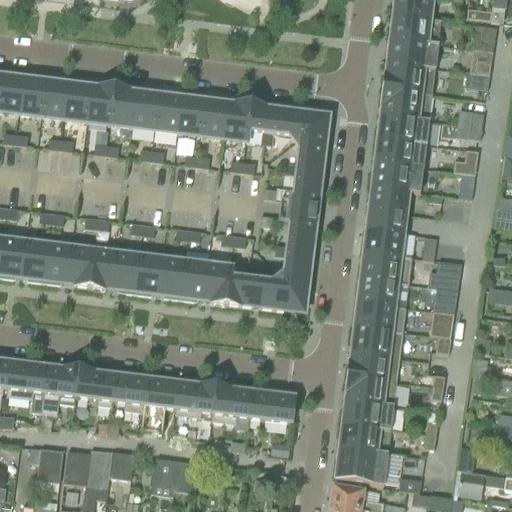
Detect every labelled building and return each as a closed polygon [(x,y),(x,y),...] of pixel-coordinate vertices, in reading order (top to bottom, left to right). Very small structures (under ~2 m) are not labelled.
[(430,0),(394,0),(392,20),(428,24),(430,0)] [(491,11),(490,26),(498,27),(500,12),(491,11)] [(466,23),(489,26),(491,16),(467,13),(466,23)] [(389,44),(437,50),(440,25),(428,24),(392,20),(389,44)] [(475,30),(473,42),(493,45),(495,33),(475,30)] [(389,69),(434,75),(437,50),(389,44),(388,56),(386,69),(389,69)] [(490,68),(476,66),(474,78),(478,79),(488,80),(490,68)] [(434,75),(389,69),(386,69),(383,94),(431,100),(434,75)] [(0,80),(0,116),(17,119),(22,81),(6,79),(5,81),(0,80)] [(476,93),(486,94),(488,80),(478,79),(476,93)] [(22,81),(17,119),(40,121),(44,86),(38,85),(38,83),(22,81)] [(44,86),(40,121),(63,124),(67,87),(51,85),(51,86),(44,86)] [(85,127),(90,91),(83,90),(83,89),(67,87),(63,124),(85,127)] [(90,91),(85,127),(108,130),(112,94),(90,91)] [(112,94),(108,130),(131,133),(135,97),(112,94)] [(431,100),(383,94),(380,119),(428,125),(431,100)] [(135,97),(131,133),(153,135),(158,98),(142,96),(142,97),(135,97)] [(158,98),(153,135),(176,138),(181,102),(174,102),(174,100),(158,98)] [(181,102),(176,138),(199,141),(203,103),(187,101),(187,103),(181,102)] [(203,103),(199,141),(222,144),(226,108),(219,107),(220,105),(203,103)] [(246,135),(245,135),(249,111),(226,108),(222,144),(245,147),(246,135)] [(262,137),(272,139),(279,139),(282,115),(249,111),(245,135),(246,135),(262,137)] [(282,115),(279,139),(289,141),(294,146),(327,121),(282,115)] [(463,125),(463,129),(480,132),(482,120),(482,119),(464,116),(464,117),(464,120),(464,121),(463,125)] [(377,144),(424,150),(428,125),(380,119),(377,144)] [(297,162),(322,165),(327,121),(294,146),(298,152),(297,162)] [(461,142),(461,143),(479,145),(480,132),(463,129),(461,141),(461,142)] [(260,150),(270,151),(272,139),(262,137),(260,150)] [(13,150),(15,140),(3,138),(2,148),(13,150)] [(25,151),(27,141),(15,140),(13,150),(25,151)] [(511,141),(505,141),(503,159),(511,160),(511,141)] [(59,155),(60,145),(48,144),(47,154),(59,155)] [(377,168),(422,174),(424,150),(377,144),(376,156),(374,168),(377,168)] [(71,157),(72,147),(60,145),(59,155),(71,157)] [(104,161),(105,151),(94,149),(92,159),(104,161)] [(105,151),(104,161),(116,162),(117,152),(105,151)] [(150,166),(151,157),(139,155),(138,165),(150,166)] [(475,168),(477,156),(465,155),(463,166),(475,168)] [(151,157),(150,166),(162,168),(163,158),(151,157)] [(511,160),(503,159),(499,187),(511,189),(511,160)] [(195,172),(196,162),(184,161),(183,170),(195,172)] [(207,173),(208,164),(196,162),(195,172),(207,173)] [(295,180),(293,196),(318,199),(322,165),(297,162),(296,170),(295,180)] [(473,181),(475,168),(463,166),(452,165),(450,177),(473,181)] [(240,178),(242,168),(230,166),(228,176),(240,178)] [(242,168),(240,178),(252,179),(253,169),(242,168)] [(295,180),(296,170),(284,168),(283,178),(295,180)] [(422,174),(377,168),(374,168),(373,180),(371,192),(407,196),(419,198),(422,174)] [(460,179),(458,195),(471,196),(473,181),(460,179)] [(369,209),(405,214),(407,196),(371,192),(369,209)] [(263,194),(262,204),(274,205),(275,195),(263,194)] [(318,199),(293,196),(292,206),(289,205),(287,226),(289,226),(288,236),(313,239),(318,199)] [(440,208),(441,200),(429,199),(428,207),(440,208)] [(511,216),(511,203),(496,202),(495,214),(511,216)] [(401,238),(403,226),(405,214),(369,209),(366,234),(401,238)] [(5,213),(4,223),(16,224),(17,214),(5,213)] [(511,216),(495,214),(492,232),(511,234),(511,216)] [(38,227),(50,228),(51,219),(39,217),(38,227)] [(51,219),(50,228),(62,230),(63,220),(51,219)] [(272,222),(260,221),(258,231),(270,232),(272,222)] [(95,234),(96,224),(84,223),(83,233),(95,234)] [(96,224),(95,234),(107,236),(108,226),(96,224)] [(129,238),(141,240),(142,230),(130,228),(129,238)] [(142,230),(141,240),(152,241),(154,231),(142,230)] [(187,235),(175,234),(174,244),(186,245),(187,235)] [(399,261),(401,238),(366,234),(363,258),(399,262),(399,261)] [(187,235),(186,245),(198,247),(199,237),(187,235)] [(286,252),(285,262),(284,269),(309,272),(313,239),(288,236),(286,252)] [(399,261),(411,263),(413,240),(401,238),(399,261)] [(231,251),(233,241),(221,240),(219,249),(231,251)] [(233,241),(231,251),(243,252),(244,242),(233,241)] [(432,266),(435,244),(424,242),(421,264),(432,266)] [(2,244),(0,259),(0,281),(20,284),(20,282),(25,247),(2,244)] [(25,247),(20,282),(20,284),(43,287),(48,250),(25,247)] [(48,250),(43,287),(59,289),(59,287),(66,288),(70,252),(48,250)] [(285,262),(286,252),(274,251),(273,260),(285,262)] [(88,291),(93,255),(70,252),(66,288),(72,289),(88,291)] [(93,255),(88,291),(111,294),(115,258),(93,255)] [(115,258),(111,294),(118,294),(117,296),(133,298),(138,261),(115,258)] [(411,263),(399,261),(399,262),(363,258),(360,284),(407,290),(411,263)] [(138,261),(133,298),(156,301),(156,299),(161,264),(138,261)] [(488,262),(487,268),(503,271),(503,262),(488,262)] [(437,263),(434,278),(458,281),(460,267),(437,263)] [(161,264),(156,299),(156,301),(179,304),(184,266),(161,264)] [(184,266),(179,304),(195,306),(195,304),(202,305),(206,269),(184,266)] [(227,283),(228,283),(230,272),(206,269),(202,305),(224,308),(227,283)] [(277,284),(298,312),(303,317),(309,272),(284,269),(283,280),(277,284)] [(253,286),(254,274),(244,273),(243,285),(253,286)] [(428,277),(426,292),(435,293),(456,295),(458,281),(434,278),(428,277)] [(243,285),(228,283),(227,283),(224,308),(252,311),(252,309),(258,309),(257,312),(258,312),(261,287),(253,286),(243,285)] [(298,312),(277,284),(271,289),(261,287),(258,312),(303,317),(298,312)] [(404,313),(407,290),(360,284),(357,307),(404,313)] [(435,293),(431,316),(435,316),(451,318),(453,319),(456,300),(456,295),(435,293)] [(488,296),(486,306),(507,309),(508,296),(488,293),(488,295),(488,296)] [(401,338),(404,313),(357,307),(354,332),(401,338)] [(450,341),(451,331),(433,329),(435,316),(431,316),(428,338),(450,341)] [(435,316),(433,329),(451,331),(453,319),(451,318),(435,316)] [(401,338),(354,332),(351,357),(398,363),(401,338)] [(447,359),(450,343),(437,341),(434,357),(447,359)] [(398,363),(351,357),(347,381),(395,388),(398,363)] [(474,380),(483,381),(484,381),(487,362),(473,360),(470,379),(474,380)] [(6,394),(9,367),(0,365),(0,399),(1,399),(2,393),(6,394)] [(42,398),(45,372),(9,367),(6,394),(5,401),(31,404),(32,397),(42,398)] [(42,398),(40,419),(56,421),(57,408),(73,410),(74,402),(77,375),(45,372),(42,398)] [(77,375),(74,402),(96,405),(95,411),(110,413),(111,406),(114,380),(77,375)] [(141,418),(146,384),(114,380),(111,406),(123,408),(122,416),(141,418)] [(443,382),(433,380),(431,392),(442,394),(443,382)] [(483,381),(474,380),(472,398),(481,399),(483,381)] [(345,406),(392,412),(395,388),(347,381),(346,396),(345,406)] [(174,414),(178,388),(146,384),(141,418),(139,434),(161,437),(164,413),(174,414)] [(500,395),(499,400),(500,400),(502,400),(511,401),(511,385),(501,384),(500,393),(500,395)] [(211,419),(214,392),(178,388),(174,414),(174,420),(199,423),(200,418),(211,419)] [(211,419),(210,427),(234,430),(235,422),(247,423),(250,397),(214,392),(211,419)] [(429,404),(440,405),(442,394),(431,392),(429,404)] [(250,397),(247,423),(289,428),(293,402),(250,397)] [(342,430),(377,434),(389,436),(392,412),(345,406),(344,415),(342,430)] [(511,420),(499,418),(497,430),(511,432),(511,420)] [(2,421),(1,433),(11,433),(12,421),(2,421)] [(436,429),(434,429),(426,428),(424,439),(432,440),(435,441),(436,429)] [(340,441),(339,452),(341,452),(374,457),(386,458),(389,436),(377,434),(342,430),(340,441)] [(511,432),(497,430),(495,441),(511,443),(511,433),(511,432)] [(198,434),(196,446),(207,447),(208,435),(198,434)] [(424,439),(422,453),(433,454),(435,441),(432,440),(424,439)] [(230,446),(228,455),(243,457),(244,448),(230,446)] [(272,447),(270,460),(286,462),(288,449),(286,449),(272,447)] [(386,458),(374,457),(341,452),(339,452),(337,465),(335,485),(382,491),(386,458)] [(459,452),(456,475),(470,477),(474,454),(459,452)] [(29,453),(28,467),(37,468),(39,454),(29,453)] [(37,468),(35,485),(58,488),(62,456),(39,454),(37,468)] [(85,491),(82,511),(93,511),(95,504),(105,505),(108,483),(111,457),(90,455),(89,459),(85,491)] [(62,489),(85,491),(89,459),(66,456),(62,489)] [(133,460),(111,457),(108,483),(129,485),(133,460)] [(400,460),(386,458),(382,491),(396,492),(400,460)] [(155,464),(151,491),(173,494),(174,488),(176,466),(155,463),(155,464)] [(174,488),(173,494),(195,496),(198,469),(181,466),(178,466),(176,466),(174,488)] [(224,472),(223,481),(245,484),(246,475),(224,472)] [(456,475),(452,499),(479,503),(481,490),(503,494),(505,483),(483,479),(470,477),(456,475)] [(511,483),(505,483),(503,494),(503,495),(511,496),(511,483)] [(399,484),(398,495),(418,497),(419,486),(399,484)] [(332,490),(329,511),(331,511),(388,511),(389,510),(377,508),(376,508),(378,496),(364,494),(352,493),(332,490)] [(412,499),(411,510),(426,511),(427,511),(429,501),(412,499)] [(427,511),(432,511),(449,511),(451,504),(429,501),(427,511)]
